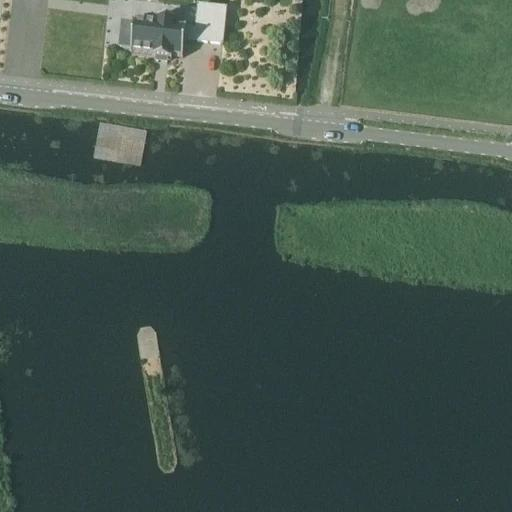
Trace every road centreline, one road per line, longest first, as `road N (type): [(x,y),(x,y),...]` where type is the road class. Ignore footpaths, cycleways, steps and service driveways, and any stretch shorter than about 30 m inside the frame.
road 1 (tertiary): [(511,150),(0,93)]
road 2 (track): [(340,0),(326,130)]
